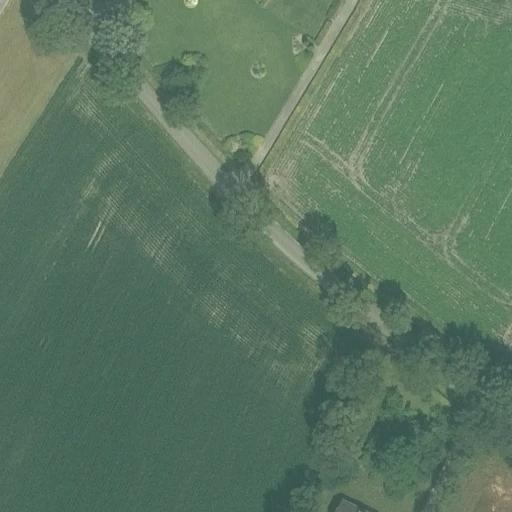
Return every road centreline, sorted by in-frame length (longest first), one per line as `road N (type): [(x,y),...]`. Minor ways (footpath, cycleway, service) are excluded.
road 1 (unclassified): [(511,431),(229,192),(61,0)]
road 2 (unknown): [(476,402),(424,511)]
